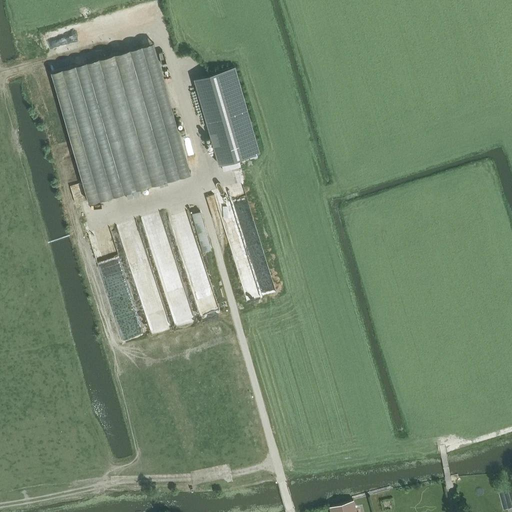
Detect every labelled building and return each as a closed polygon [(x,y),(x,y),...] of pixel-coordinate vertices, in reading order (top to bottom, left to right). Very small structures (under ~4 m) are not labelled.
[(45,44),(47,49),(56,47),(55,41),(45,44)] [(153,42),(87,61),(124,192),(190,173),(153,42)] [(87,61),(54,71),(52,72),(89,202),(124,192),(87,61)] [(235,66),(194,78),(219,165),(261,153),(235,66)] [(200,211),(192,213),(203,252),(211,250),(200,211)] [(357,511),(354,500),(330,506),(331,511),(357,511)]
